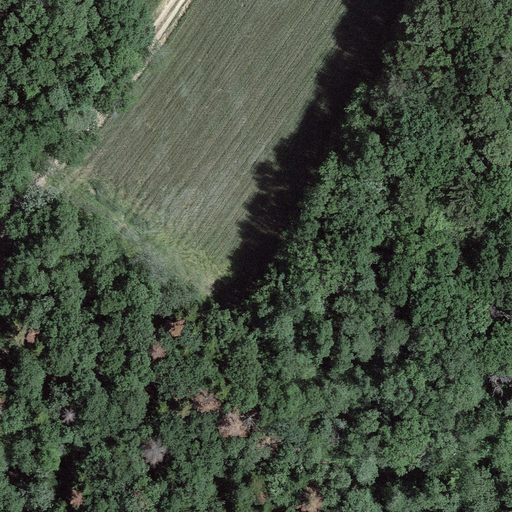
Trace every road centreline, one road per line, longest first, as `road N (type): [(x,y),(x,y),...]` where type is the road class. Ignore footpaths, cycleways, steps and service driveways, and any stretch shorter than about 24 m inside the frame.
road 1 (track): [(511,450),(424,468),(223,449),(67,453),(0,465)]
road 2 (track): [(186,0),(34,186),(11,229),(0,352)]
